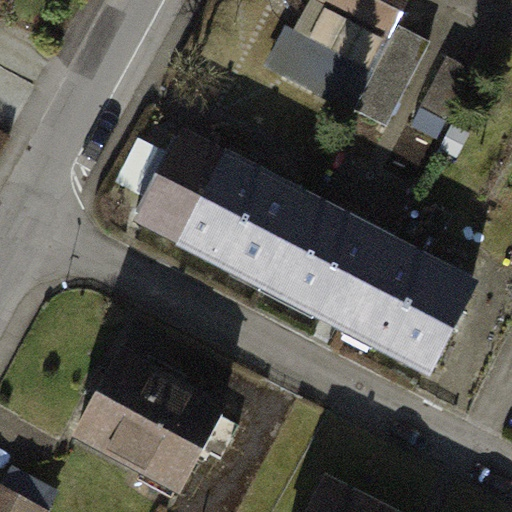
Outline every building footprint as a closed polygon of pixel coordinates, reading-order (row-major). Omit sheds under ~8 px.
[(417,7),(403,0),(309,0),(275,64),(361,110),(417,7)] [(299,197),(196,145),(154,228),(258,280),(299,197)] [(403,248),(299,197),(258,280),(361,331),(403,248)] [(506,300),(403,248),(361,331),(465,382),(506,300)] [(231,423),(124,365),(89,429),(197,487),(231,423)] [(377,511),(332,489),(320,511),(377,511)] [(28,511),(0,492),(0,511),(28,511)]
